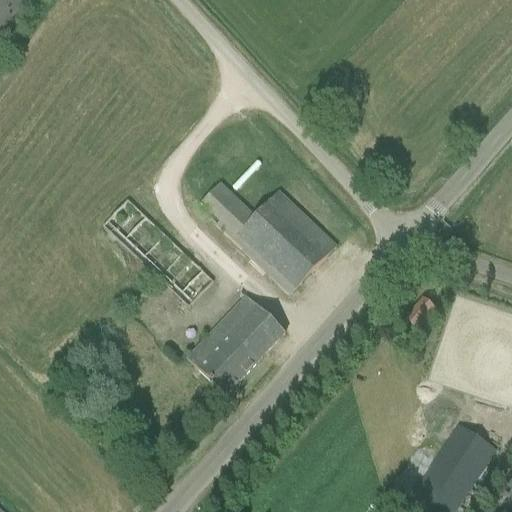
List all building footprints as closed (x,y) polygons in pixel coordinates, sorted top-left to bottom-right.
[(0,0),(0,31),(23,0),(0,0)] [(254,219),(219,187),(197,210),(290,298),(335,251),(276,195),(254,219)] [(101,230),(173,297),(187,311),(212,285),(125,204),(101,230)] [(188,216),(168,236),(184,252),(204,232),(188,216)] [(224,399),(284,336),(245,299),(185,362),(224,399)] [(422,301),(404,321),(416,331),(434,312),(422,301)] [(456,430),(405,508),(411,511),(456,511),(494,455),(456,430)]
